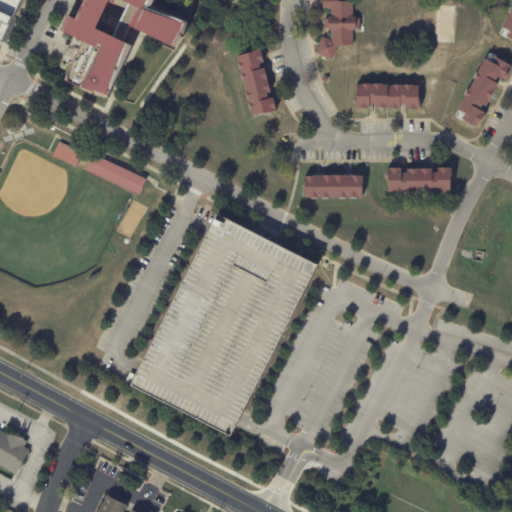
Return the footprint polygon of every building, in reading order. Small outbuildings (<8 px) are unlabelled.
[(0,0),(0,46),(21,0),(0,0)] [(96,0),(87,19),(80,16),(76,23),(73,30),(61,30),(59,37),(61,38),(66,39),(66,44),(80,51),(72,77),(123,95),(140,44),(109,28),(122,0),(133,0),(149,7),(151,8),(143,25),(188,45),(198,23),(156,9),(161,0),(96,0)] [(322,0),(322,38),(313,56),(329,63),(332,51),(352,50),(350,0),(322,0)] [(511,6),(499,35),(511,40),(511,6)] [(275,112),(272,95),(269,95),(262,63),(260,50),(237,55),(250,117),(275,112)] [(511,70),(488,57),(454,119),(478,132),(511,70)] [(418,109),(418,84),(355,85),(355,109),(368,109),(368,107),(405,107),(405,109),(418,109)] [(80,154),(74,167),(52,156),(59,142),(81,153),(80,154)] [(85,170),(93,154),(147,180),(139,196),(85,170)] [(402,169),(402,168),(386,168),(387,193),(450,193),(450,168),(434,168),(434,169),(402,169)] [(361,175),(303,176),(304,199),(362,197),(361,175)] [(227,218),(319,264),(233,436),(132,385),(218,213),(227,218)] [(0,430),(6,434),(8,431),(27,442),(24,447),(30,450),(16,475),(0,466),(0,430)] [(126,508),(124,511),(131,511),(132,511),(134,511),(99,511),(107,496),(127,506),(126,508)]
